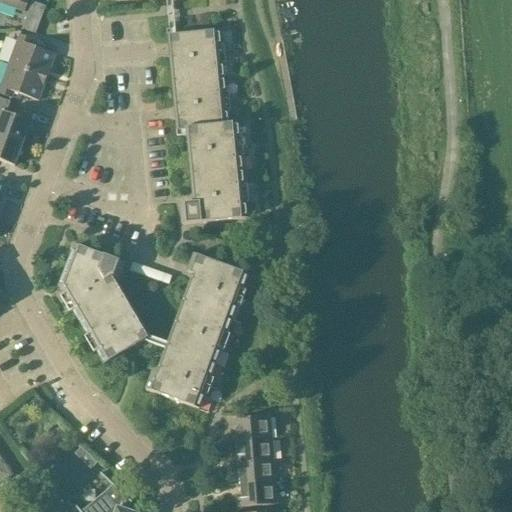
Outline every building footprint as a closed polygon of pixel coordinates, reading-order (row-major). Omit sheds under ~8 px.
[(0,0),(0,3),(25,13),(29,0),(0,0)] [(35,2),(25,28),(35,32),(44,5),(35,2)] [(219,31),(196,33),(176,35),(173,36),(173,40),(182,132),(191,131),(198,204),(180,205),(182,226),(247,220),(238,124),(228,125),(219,31)] [(20,36),(10,64),(47,78),(55,55),(31,47),(33,41),(20,36)] [(10,64),(0,89),(0,95),(13,100),(15,93),(39,101),(47,78),(10,64)] [(31,123),(7,114),(11,103),(0,98),(0,136),(23,145),(31,123)] [(23,145),(0,136),(0,161),(15,167),(23,145)] [(147,340),(108,275),(120,280),(126,265),(75,246),(59,289),(105,365),(140,344),(147,340)] [(169,354),(163,372),(161,378),(152,375),(146,391),(199,410),(248,276),(194,256),(188,273),(198,277),(196,281),(195,285),(169,354)] [(270,418),(236,420),(230,421),(230,428),(231,430),(237,429),(238,442),(272,439),(270,418)] [(238,442),(239,455),(232,456),(233,464),(274,461),(272,439),(238,442)] [(82,448),(75,455),(92,471),(98,464),(82,448)] [(275,483),(274,461),(233,464),(234,473),(241,472),(242,485),(275,483)] [(242,485),(243,498),(236,499),(236,508),(244,508),(243,508),(277,505),(275,483),(242,485)] [(128,511),(131,503),(114,486),(82,511),(128,511)]
